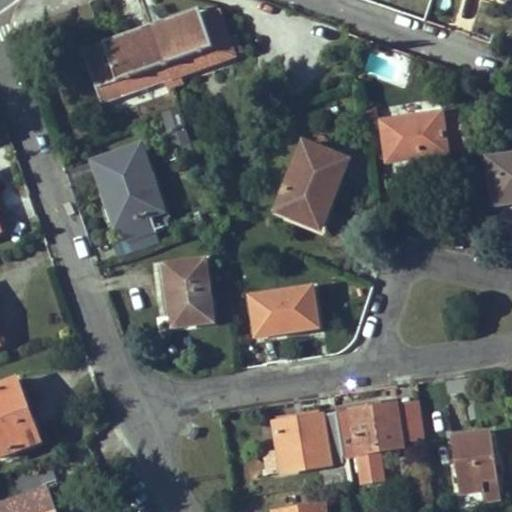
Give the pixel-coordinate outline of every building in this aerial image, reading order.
[(149,24),(154,36),(177,28),(175,21),(200,13),(198,7),(149,24)] [(175,21),(177,28),(154,36),(172,85),(181,82),(179,75),(218,62),(242,53),(236,35),(227,38),(218,12),(211,15),(209,10),(200,13),(175,21)] [(81,48),(83,55),(127,40),(129,44),(154,36),(149,24),(81,48)] [(129,44),(127,40),(83,55),(100,103),(164,81),(167,93),(174,91),(172,85),(154,36),(129,44)] [(373,50),(364,65),(393,83),(402,68),(373,50)] [(179,75),(181,82),(220,69),(218,62),(179,75)] [(174,152),(191,147),(181,109),(164,113),(174,152)] [(443,114),(448,153),(468,151),(462,111),(443,114)] [(390,162),(448,153),(443,114),(384,122),(390,162)] [(346,159),(304,141),(276,209),(318,226),(346,159)] [(94,162),(105,192),(110,190),(121,224),(165,208),(142,144),(94,162)] [(511,155),(489,158),(493,196),(511,193),(511,155)] [(116,225),(121,224),(110,190),(105,192),(105,193),(116,225)] [(494,204),(511,201),(511,193),(493,196),(494,204)] [(174,327),(214,322),(206,260),(166,266),(174,327)] [(257,335),(318,326),(313,288),(251,297),(257,335)] [(0,455),(38,442),(16,381),(0,386),(0,455)] [(400,447),(394,405),(377,407),(378,412),(352,416),(351,411),(335,414),(342,456),(363,453),(368,484),(390,481),(386,449),(400,447)] [(352,416),(378,412),(377,407),(351,411),(352,416)] [(335,414),(273,423),(280,473),(343,463),(342,456),(335,414)] [(497,477),(491,432),(451,438),(459,493),(481,490),(480,480),(497,477)] [(52,509),(47,511),(59,511),(49,484),(44,486),(45,491),(52,509)] [(47,511),(52,509),(45,491),(0,507),(2,511),(47,511)]
